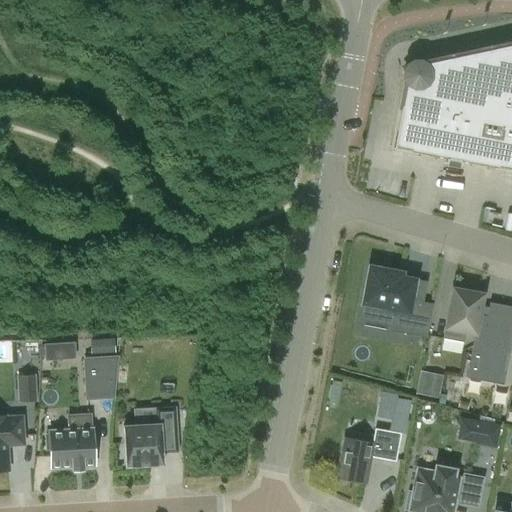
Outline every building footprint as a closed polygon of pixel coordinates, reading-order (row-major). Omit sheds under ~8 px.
[(417,64),(414,62),(413,61),(403,71),(404,72),(406,76),(406,79),(393,148),(446,159),(445,162),(460,165),(461,161),(511,171),(511,44),(421,64),(417,64)] [(431,305),(422,303),(410,301),(413,285),(399,282),(401,273),(391,271),(391,270),(380,268),(380,269),(369,267),(359,320),(391,326),(392,318),(428,325),(431,305)] [(442,339),(463,343),(465,333),(474,335),(466,378),(503,385),(511,335),(511,307),(489,303),(488,308),(481,306),(483,294),(452,288),(442,339)] [(115,337),(91,338),(92,354),(116,353),(115,337)] [(45,342),(46,359),(76,357),(75,340),(45,342)] [(118,357),(83,359),(85,401),(114,400),(118,357)] [(421,369),(417,393),(439,396),(443,373),(421,369)] [(18,377),(19,401),(35,400),(34,376),(18,377)] [(394,396),(392,418),(409,420),(411,398),(394,396)] [(162,465),(162,453),(177,452),(174,408),(155,409),(156,424),(122,426),(125,467),(162,465)] [(89,415),(68,416),(68,430),(48,431),(48,435),(45,435),(46,449),(49,449),(50,469),(72,468),(72,471),(83,470),(83,467),(94,467),(92,429),(90,429),(89,415)] [(5,418),(5,417),(0,416),(0,470),(8,470),(6,445),(23,444),(21,417),(5,418)] [(496,449),(501,425),(479,421),(475,443),(474,444),(496,449)] [(337,478),(365,483),(370,457),(395,461),(400,434),(383,431),(380,445),(345,439),(337,478)] [(450,511),(453,497),(459,499),(459,502),(476,505),(481,479),(464,475),(463,481),(457,480),(457,478),(452,477),(454,467),(437,463),(435,474),(418,470),(413,494),(409,493),(406,509),(422,511),(450,511)]
